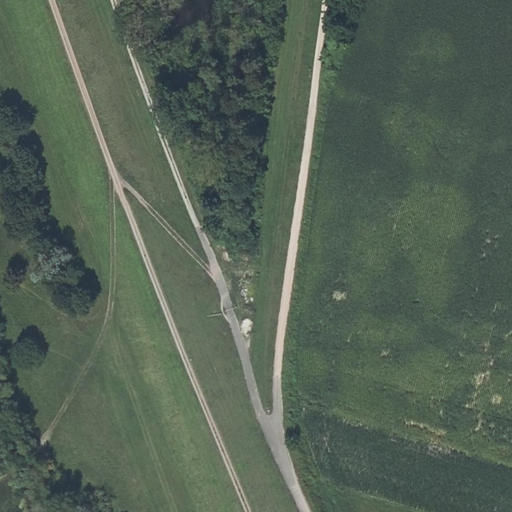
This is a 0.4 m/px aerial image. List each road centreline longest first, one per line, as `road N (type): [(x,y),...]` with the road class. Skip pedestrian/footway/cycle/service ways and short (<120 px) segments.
road 1 (track): [(306,511),(258,409),(222,284),(112,0)]
road 2 (track): [(53,0),(248,511)]
road 3 (track): [(327,0),(280,346),(279,449)]
